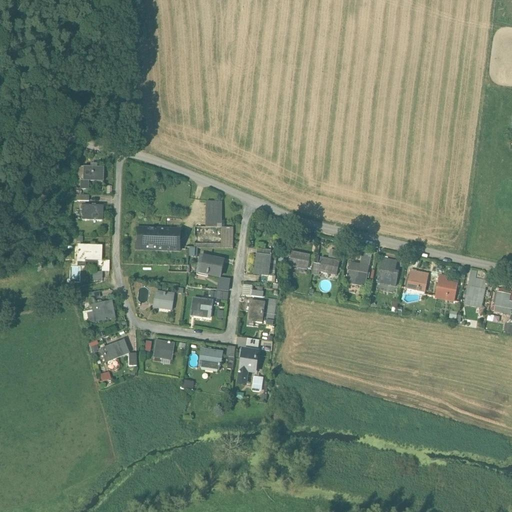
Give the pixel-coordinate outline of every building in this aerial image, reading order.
[(103,168),(83,167),(82,181),(80,181),(80,190),(87,190),(87,182),(102,182),(103,168)] [(222,203),(206,202),(206,215),(221,215),(222,203)] [(102,207),(82,206),(81,221),(101,221),(102,207)] [(222,228),(195,228),(194,249),(233,250),(233,228),(222,228)] [(181,231),(136,229),(135,251),(180,253),(181,231)] [(100,248),(77,247),(77,261),(100,262),(100,248)] [(330,249),(329,258),(336,259),(337,251),(330,249)] [(310,256),(292,253),(289,267),(299,269),(300,265),(308,267),(307,270),(310,256)] [(271,257),(257,256),(255,273),(260,273),(260,276),(268,277),(271,257)] [(347,283),(365,287),(371,258),(362,256),(360,266),(350,264),(347,283)] [(223,262),(205,258),(201,273),(206,274),(220,277),(223,262)] [(339,262),(321,258),(320,265),(318,272),(319,272),(329,274),(329,271),(337,272),(336,276),(337,276),(339,262)] [(397,263),(382,260),(380,270),(395,273),(397,263)] [(320,265),(314,264),(312,275),(318,276),(319,272),(318,272),(320,265)] [(80,267),(69,266),(69,283),(80,283),(80,267)] [(395,273),(380,270),(377,284),(395,287),(398,273),(395,273)] [(93,273),(93,281),(103,280),(102,272),(93,273)] [(408,281),(407,289),(425,293),(428,279),(415,277),(414,282),(408,281)] [(445,283),(444,282),(443,288),(438,287),(436,295),(447,297),(448,294),(455,295),(454,299),(457,285),(445,283)] [(484,290),(469,287),(466,301),(476,303),(476,304),(477,304),(477,303),(482,304),(484,290)] [(173,296),(156,293),(154,308),(171,310),(173,296)] [(510,295),(498,293),(495,307),(506,309),(505,314),(510,315),(511,304),(511,302),(508,302),(510,295)] [(212,301),(194,299),(192,311),(194,311),(193,317),(210,319),(212,301)] [(276,300),(267,299),(265,318),(267,318),(267,321),(273,322),(276,300)] [(265,304),(251,302),(248,322),(262,324),(265,304)] [(111,305),(104,307),(103,304),(91,306),(92,311),(94,323),(114,319),(111,305)] [(92,311),(82,313),(84,325),(94,323),(92,311)] [(259,341),(248,339),(246,351),(257,353),(259,341)] [(123,341),(104,349),(106,354),(107,355),(110,354),(112,361),(128,355),(123,342),(123,341)] [(97,342),(89,344),(92,353),(99,351),(97,342)] [(168,345),(156,343),(154,357),(171,360),(173,345),(170,345),(170,344),(169,343),(168,345)] [(222,353),(202,350),(200,362),(207,363),(220,365),(222,353)] [(257,353),(246,351),(243,351),(240,373),(239,373),(239,375),(240,375),(239,384),(246,385),(247,379),(246,378),(247,372),(255,373),(258,353),(257,353)] [(110,354),(107,355),(106,354),(102,356),(105,364),(112,361),(110,354)] [(128,355),(128,367),(136,367),(136,354),(128,355)] [(102,382),(111,380),(109,372),(100,375),(102,382)] [(185,381),(184,388),(194,389),(195,382),(185,381)]
